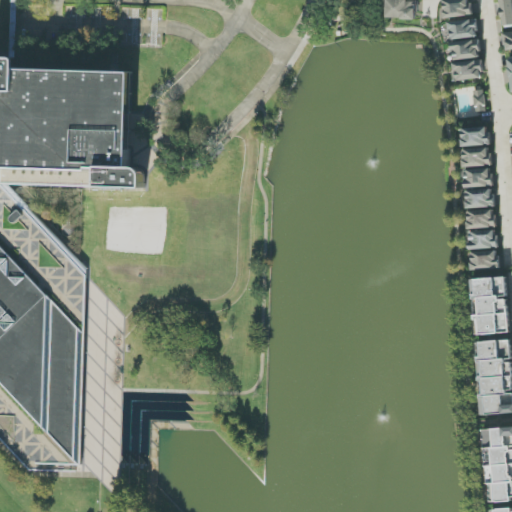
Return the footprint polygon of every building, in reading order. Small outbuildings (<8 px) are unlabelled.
[(417,19),(417,0),(388,0),(388,19),(417,19)] [(472,16),(470,0),(449,0),(444,0),(446,19),(472,16)] [(511,27),(511,0),(501,0),(504,28),(511,27)] [(453,43),(454,61),(481,58),(480,41),(453,43)] [(146,188),(146,168),(131,168),(133,72),(19,70),(19,58),(1,58),(0,120),(0,193),(4,193),(4,185),(146,188)] [(455,62),(457,81),(484,79),(482,61),(455,62)] [(473,113),(487,112),(485,90),(471,91),(473,113)] [(463,147),(490,146),(490,128),(463,129),(463,147)] [(464,149),(465,167),(491,166),(491,148),(464,149)] [(493,187),(492,169),(466,170),(467,188),(493,187)] [(495,207),(494,189),(467,191),(468,208),(495,207)] [(470,230),(497,228),(495,209),(468,212),(470,230)] [(471,250),(498,249),(498,231),(471,232),(471,250)] [(0,300),(0,379),(34,415),(41,415),(41,421),(53,421),(53,409),(70,409),(70,387),(76,381),(77,347),(71,342),(64,341),(64,343),(48,326),(51,324),(51,306),(55,302),(1,244),(0,300)] [(472,252),(473,270),(500,269),(499,251),(472,252)] [(479,335),(511,333),(508,278),(474,279),(475,300),(480,300),(481,315),(479,315),(479,335)] [(511,340),(481,342),(484,416),(511,414),(511,340)] [(511,427),(484,430),(486,455),(493,454),(497,502),(511,500),(511,427)]
